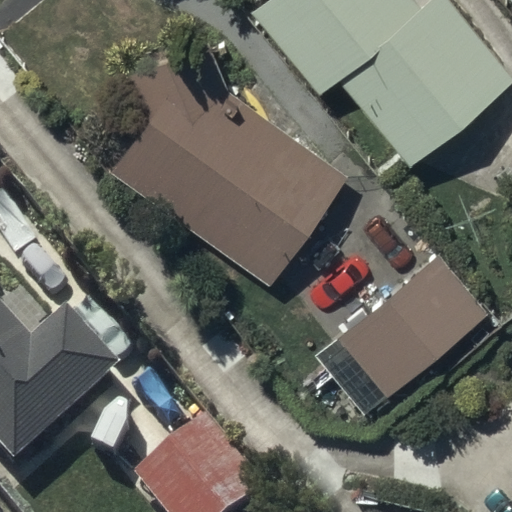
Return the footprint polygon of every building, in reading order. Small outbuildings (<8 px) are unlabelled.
[(254,0),(250,4),(318,87),(338,71),(409,159),(511,75),(511,73),(452,0),(254,0)] [(145,117),(109,168),(271,281),(347,172),(226,88),(206,36),(126,68),(145,117)] [(486,309),(437,248),(426,257),(422,252),(373,291),(379,298),(335,333),(383,392),(486,309)] [(0,311),(0,453),(16,471),(120,376),(67,318),(34,349),(0,311)] [(208,425),(136,482),(159,511),(245,511),(265,497),(208,425)]
